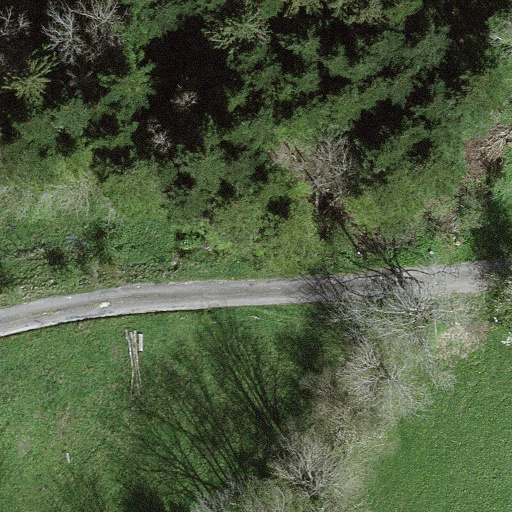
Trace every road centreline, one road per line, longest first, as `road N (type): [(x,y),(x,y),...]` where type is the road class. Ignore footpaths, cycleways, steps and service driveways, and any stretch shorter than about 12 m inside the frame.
road 1 (track): [(0,324),(91,306),(367,285)]
road 2 (track): [(511,271),(367,285)]
